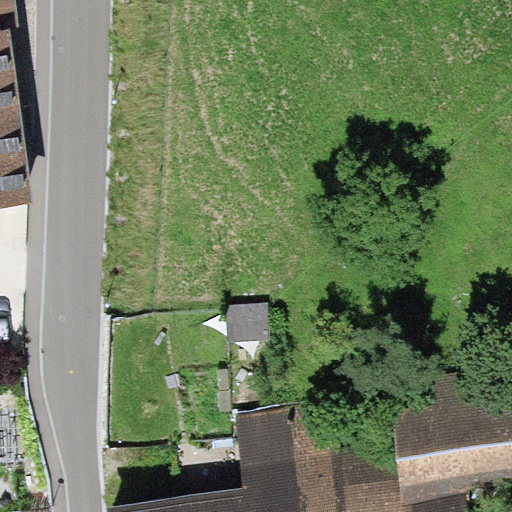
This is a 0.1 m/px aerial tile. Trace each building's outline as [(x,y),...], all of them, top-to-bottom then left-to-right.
[(14,0),(0,0),(0,35),(10,34),(19,33),(14,0)] [(10,34),(0,35),(0,206),(33,202),(10,34)] [(268,302),(225,304),(228,341),(271,339),(268,302)] [(393,408),(397,440),(405,500),(469,491),(511,485),(511,401),(507,365),(431,376),(435,403),(393,408)] [(336,398),(236,412),(246,485),(109,503),(109,511),(471,511),(469,491),(405,500),(397,440),(343,447),(336,398)]
